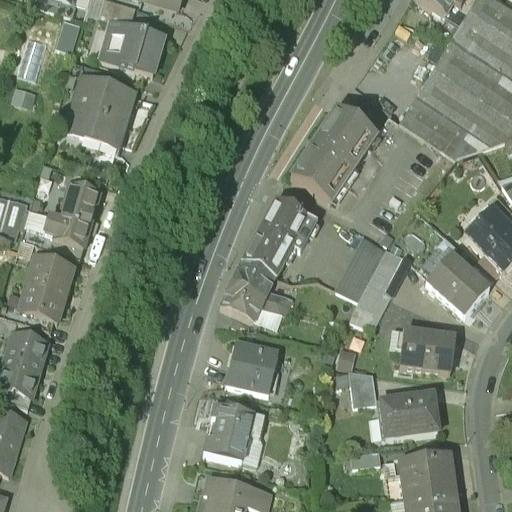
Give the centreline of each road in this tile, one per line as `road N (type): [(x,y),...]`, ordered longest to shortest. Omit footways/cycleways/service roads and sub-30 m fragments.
road 1 (primary): [(142,511),(212,254),(334,0)]
road 2 (residential): [(216,0),(151,130),(63,363),(39,452),(49,508)]
road 3 (residential): [(491,511),(483,378),(511,316)]
road 4 (residential): [(314,115),(380,0)]
